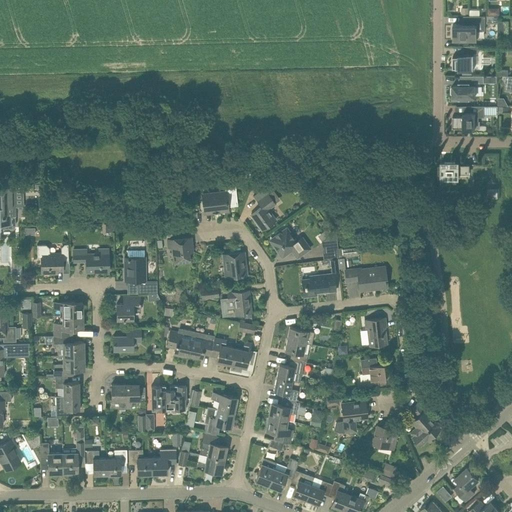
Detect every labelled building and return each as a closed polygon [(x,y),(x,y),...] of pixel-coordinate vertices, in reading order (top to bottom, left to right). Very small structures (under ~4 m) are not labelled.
[(453,39),(477,40),(477,30),(485,30),(485,16),(463,16),(463,24),(453,24),(453,39)] [(458,69),(474,69),(474,53),(479,53),(479,46),(463,46),(463,54),(458,54),(458,56),(453,56),(453,67),(458,67),(458,69)] [(460,99),(458,99),(470,99),(470,97),(475,97),(475,85),(474,85),(474,83),(484,83),(484,76),(484,75),(459,75),(459,82),(458,82),(458,83),(461,83),(461,85),(453,85),(453,87),(451,87),(451,94),(453,94),(453,97),(460,97),(460,99)] [(453,127),(463,127),(463,130),(474,130),(474,120),(479,121),(479,117),(485,117),(485,106),(466,106),(466,112),(463,112),(463,115),(453,115),(453,127)] [(439,178),(440,178),(440,184),(444,183),(447,182),(450,179),(469,179),(469,164),(458,164),(458,161),(439,161),(439,178)] [(226,191),(202,194),(204,213),(228,210),(228,206),(239,204),(236,184),(225,186),(226,191)] [(14,186),(0,186),(0,228),(13,227),(14,227),(15,224),(15,215),(14,186)] [(486,198),(496,198),(496,189),(486,188),(486,198)] [(251,213),(263,229),(276,220),(268,209),(276,204),(267,193),(257,201),(261,206),(251,213)] [(277,235),(270,240),(278,250),(280,249),(283,253),(287,250),(288,252),(292,249),(297,257),(309,248),(301,236),(296,240),(287,228),(281,232),(280,231),(276,234),(277,235)] [(332,233),(322,241),(323,252),(337,251),(337,248),(338,248),(336,230),(332,233)] [(190,261),(189,252),(193,251),(191,236),(167,239),(168,247),(172,247),(174,262),(190,261)] [(46,244),(37,244),(38,256),(41,256),(42,273),(57,273),(57,269),(63,269),(63,260),(68,260),(68,244),(65,244),(61,247),(61,252),(50,253),(50,247),(46,244)] [(74,249),(74,261),(86,261),(87,272),(109,271),(109,248),(98,248),(99,253),(87,253),(87,249),(74,249)] [(223,254),(225,277),(247,274),(245,251),(223,254)] [(124,256),(125,281),(145,280),(144,256),(124,256)] [(21,258),(11,259),(12,279),(22,279),(21,258)] [(338,258),(330,259),(331,272),(339,271),(339,268),(338,258)] [(345,269),(347,281),(359,280),(360,290),(387,286),(385,267),(358,270),(357,267),(345,269)] [(310,277),(302,278),(304,296),(316,295),(316,293),(336,291),(333,272),(309,275),(310,277)] [(157,283),(137,283),(138,292),(148,292),(148,293),(157,293),(157,283)] [(218,288),(201,289),(202,298),(219,297),(218,288)] [(227,292),(228,297),(220,298),(223,316),(235,315),(236,314),(252,312),(249,290),(227,292)] [(117,303),(117,319),(133,318),(133,309),(140,309),(140,296),(123,296),(124,303),(117,303)] [(33,302),(33,316),(37,315),(37,316),(41,316),(41,300),(37,301),(37,302),(33,302)] [(75,301),(54,302),(54,309),(60,309),(60,315),(83,315),(83,302),(75,303),(75,301)] [(0,336),(4,336),(4,341),(16,341),(15,327),(8,327),(7,308),(0,308),(0,336)] [(32,312),(23,312),(23,327),(32,327),(32,312)] [(54,335),(69,335),(69,329),(75,328),(75,327),(83,327),(83,315),(60,315),(60,322),(54,322),(54,335)] [(365,320),(366,328),(367,328),(369,345),(387,343),(385,326),(387,326),(386,317),(365,320)] [(333,332),(339,333),(342,320),(342,319),(336,318),(336,319),(333,332)] [(239,330),(244,331),(253,333),(253,332),(254,333),(256,324),(240,321),(239,330)] [(290,326),(287,338),(305,342),(312,343),(314,332),(308,330),(290,326)] [(183,353),(189,354),(193,335),(194,330),(179,327),(178,332),(170,331),(167,346),(175,347),(174,354),(182,356),(183,353)] [(113,335),(114,349),(133,349),(133,341),(141,341),(141,328),(127,328),(127,335),(113,335)] [(203,353),(212,355),(215,338),(214,337),(215,335),(194,330),(193,335),(189,354),(202,357),(203,353)] [(69,335),(54,335),(55,347),(56,347),(58,350),(57,355),(64,355),(84,355),(83,341),(69,341),(69,335)] [(217,360),(232,364),(235,348),(224,345),(225,340),(215,338),(212,355),(218,356),(217,360)] [(292,352),(290,359),(304,362),(306,362),(308,354),(303,353),(305,342),(287,338),(285,350),(292,352)] [(235,348),(232,364),(246,367),(251,343),(244,342),(242,349),(235,348)] [(347,353),(347,348),(343,345),(338,345),(339,354),(347,353)] [(55,376),(68,375),(70,375),(69,369),(84,369),(84,355),(64,355),(64,363),(54,364),(54,376),(55,376)] [(360,359),(362,373),(370,372),(370,380),(378,380),(379,387),(394,385),(392,371),(385,372),(384,364),(377,365),(376,357),(360,359)] [(279,363),(276,377),(292,380),(300,382),(301,373),(304,362),(290,359),(289,365),(279,363)] [(63,387),(63,395),(79,395),(79,381),(68,381),(68,375),(55,376),(55,387),(63,387)] [(283,393),(282,398),(296,401),(298,390),(290,388),(292,380),(276,377),(274,391),(283,393)] [(119,409),(126,409),(125,384),(111,384),(112,400),(119,399),(119,409)] [(126,409),(132,409),(132,399),(139,399),(139,384),(125,384),(126,409)] [(166,409),(165,385),(151,385),(152,409),(166,409)] [(166,385),(165,385),(166,409),(186,408),(186,397),(186,385),(170,385),(170,389),(166,389),(166,385)] [(190,402),(198,404),(198,403),(199,404),(201,389),(194,388),(194,389),(193,388),(190,402)] [(2,408),(4,408),(4,400),(11,400),(11,391),(0,390),(0,425),(2,425),(2,408)] [(218,408),(225,409),(234,411),(237,397),(213,392),(212,397),(219,399),(218,408)] [(79,395),(63,395),(56,395),(56,404),(56,415),(68,415),(68,409),(80,409),(79,395)] [(271,403),(269,416),(287,420),(288,412),(296,413),(298,401),(296,401),(282,398),(281,404),(271,403)] [(342,403),(345,432),(356,430),(355,419),(367,418),(365,400),(342,403)] [(234,411),(225,409),(218,408),(216,416),(208,415),(205,430),(217,433),(219,424),(231,427),(234,411)] [(432,412),(437,419),(441,415),(435,409),(432,412)] [(413,437),(420,445),(427,438),(430,441),(434,437),(432,435),(440,428),(425,410),(412,421),(420,430),(413,437)] [(147,429),(154,429),(154,428),(155,428),(154,413),(146,413),(147,429)] [(138,414),(138,429),(146,429),(146,414),(138,414)] [(287,420),(269,416),(266,430),(276,432),(274,438),(290,441),(292,429),(285,428),(287,420)] [(372,443),(392,448),(397,430),(377,425),(372,443)] [(84,426),(76,426),(76,451),(63,451),(63,472),(77,472),(77,455),(85,455),(84,426)] [(183,431),(173,432),(173,444),(180,444),(183,431)] [(219,444),(220,437),(204,434),(201,446),(208,448),(207,455),(224,458),(227,445),(219,444)] [(269,444),(269,445),(282,450),(284,441),(271,438),(269,444)] [(0,445),(0,458),(6,470),(21,462),(13,448),(15,447),(11,439),(0,445)] [(183,440),(181,450),(189,451),(191,442),(183,440)] [(40,442),(41,457),(49,457),(49,472),(63,472),(63,451),(49,451),(49,442),(40,442)] [(301,447),(295,445),(292,453),(299,456),(301,447)] [(161,456),(151,456),(151,475),(158,475),(157,473),(167,472),(167,462),(176,462),(175,448),(161,448),(161,456)] [(107,474),(107,457),(100,457),(99,449),(87,450),(88,462),(93,462),(93,474),(107,474)] [(116,457),(107,457),(107,474),(108,474),(108,477),(117,476),(116,474),(121,473),(121,461),(127,461),(127,449),(116,449),(116,457)] [(151,475),(151,456),(143,456),(143,449),(129,449),(130,462),(137,462),(138,473),(145,473),(145,476),(151,475)] [(178,463),(186,465),(188,453),(189,451),(181,450),(179,459),(178,463),(179,463),(178,463)] [(197,467),(221,472),(224,458),(207,455),(206,462),(198,460),(197,467)] [(255,480),(269,485),(275,468),(268,466),(270,460),(264,457),(255,480)] [(275,468),(269,485),(281,490),(286,477),(292,479),(295,470),(299,461),(290,458),(285,472),(275,468)] [(382,473),(394,478),(396,473),(389,470),(391,466),(386,464),(382,473)] [(455,489),(465,500),(475,492),(470,487),(479,479),(468,467),(456,478),(461,484),(455,489)] [(292,494),(306,499),(311,483),(304,481),(306,474),(295,470),(292,479),(291,481),(296,483),(292,494)] [(380,474),(378,480),(391,485),(393,479),(380,474)] [(323,493),(328,495),(333,483),(322,479),(319,486),(311,483),(306,499),(319,504),(323,493)] [(331,504),(345,509),(350,495),(342,492),(345,484),(334,480),(333,483),(328,495),(334,498),(331,504)] [(350,495),(345,509),(351,511),(358,511),(361,506),(365,507),(370,496),(376,498),(379,490),(369,486),(366,494),(360,492),(358,498),(350,495)] [(443,486),(437,491),(441,496),(447,491),(443,486)] [(419,510),(420,511),(444,511),(434,500),(427,506),(426,504),(419,510)] [(480,500),(468,511),(469,511),(500,511),(491,501),(485,506),(480,500)]
